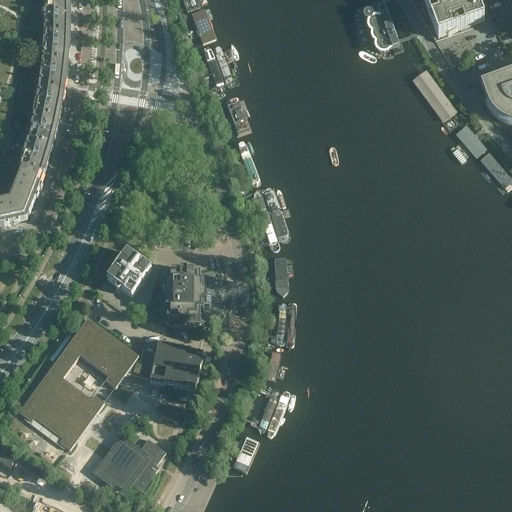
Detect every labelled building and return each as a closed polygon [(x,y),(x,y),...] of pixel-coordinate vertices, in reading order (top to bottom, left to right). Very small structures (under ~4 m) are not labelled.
[(22,47),(24,38),(24,34),(25,30),(26,21),(28,12),(29,6),(29,0),(0,0),(0,178),(1,173),(3,164),(3,163),(4,157),(5,150),(6,143),(7,138),(8,131),(10,124),(11,116),(12,111),(12,107),(14,98),(15,90),(16,86),(17,81),(18,73),(19,64),(20,60),(21,55),(22,47)] [(46,0),(46,1),(46,2),(46,8),(70,7),(69,0),(46,0)] [(182,0),(187,14),(200,9),(199,8),(196,0),(182,0)] [(484,24),(475,0),(409,0),(412,4),(436,44),(462,34),(461,32),(484,24)] [(70,14),(70,7),(46,8),(46,15),(46,22),(46,28),(46,35),(70,36),(70,28),(70,21),(70,14)] [(369,12),(368,12),(367,12),(366,13),(365,13),(365,14),(364,14),(364,15),(364,16),(364,17),(364,18),(364,19),(365,20),(365,21),(366,21),(367,21),(367,22),(368,22),(369,22),(368,24),(367,27),(369,31),(371,34),(371,38),(372,41),(375,44),(375,48),(376,51),(379,54),(381,55),(385,55),(388,54),(391,51),(392,51),(399,49),(397,42),(398,42),(386,11),(385,8),(377,11),(380,18),(379,18),(378,15),(374,16),(375,18),(373,18),(373,17),(373,16),(373,15),(373,14),(372,14),(372,13),(371,13),(370,12),(369,12)] [(210,21),(206,11),(192,17),(203,47),(218,41),(210,21)] [(69,44),(70,37),(70,36),(46,35),(46,40),(46,49),(45,56),(45,62),(68,64),(69,57),(69,51),(69,44)] [(213,50),(227,87),(227,88),(228,88),(228,89),(229,89),(230,89),(231,89),(232,89),(233,89),(234,88),(235,87),(235,86),(236,85),(235,84),(235,83),(227,64),(223,53),(221,48),(220,47),(219,47),(218,46),(217,46),(216,47),(215,47),(214,48),(213,49),(213,50)] [(205,53),(204,53),(204,55),(204,56),(211,76),(212,79),(215,86),(216,87),(216,89),(217,90),(218,91),(219,92),(220,92),(223,94),(223,93),(224,91),(224,90),(225,89),(225,87),(225,86),(225,84),(224,83),(214,53),(213,52),(212,51),(211,50),(209,50),(207,50),(206,51),(205,53)] [(67,72),(68,64),(45,62),(44,76),(43,82),(42,90),(65,93),(66,86),(66,79),(67,72)] [(426,71),(412,81),(449,134),(463,124),(426,71)] [(511,75),(510,75),(509,75),(508,76),(508,77),(507,77),(507,78),(507,79),(507,80),(505,81),(503,77),(482,85),(487,100),(490,98),(492,102),(488,103),(489,104),(485,105),(486,107),(487,109),(488,111),(489,113),(490,114),(491,116),(493,117),(495,120),(497,121),(498,122),(500,123),(502,125),(504,125),(506,126),(508,127),(510,128),(511,128),(511,75)] [(63,100),(65,93),(42,90),(41,96),(39,103),(38,110),(37,116),(59,121),(61,115),(62,108),(63,100)] [(239,137),(252,132),(240,102),(227,108),(239,137)] [(58,128),(59,121),(37,116),(34,130),(56,135),(58,128)] [(467,127),(456,136),(476,161),(487,152),(467,127)] [(55,142),(56,135),(34,130),(26,128),(23,141),(30,143),(53,149),(55,142)] [(51,156),(53,149),(30,143),(28,150),(21,147),(19,154),(22,155),(26,156),(49,163),(51,156)] [(238,149),(252,187),(253,188),(254,189),(255,189),(256,189),(257,189),(258,189),(259,189),(260,188),(260,187),(261,187),(261,186),(261,185),(261,184),(246,146),(246,145),(245,145),(245,144),(244,144),(243,144),(242,144),(241,144),(240,144),(240,145),(239,145),(238,146),(238,147),(238,148),(238,149)] [(13,156),(7,154),(5,162),(11,163),(13,156)] [(46,170),(49,164),(49,163),(26,156),(22,155),(18,168),(22,169),(25,170),(44,177),(46,170)] [(511,181),(490,155),(481,163),(507,194),(511,190),(511,181)] [(35,201),(39,193),(42,184),(44,178),(44,177),(25,171),(22,180),(20,179),(18,184),(17,185),(15,191),(17,192),(14,201),(12,204),(8,205),(7,203),(5,204),(1,204),(2,207),(0,206),(0,227),(27,222),(33,208),(35,201)] [(264,198),(280,243),(280,244),(281,244),(281,245),(282,245),(283,246),(284,245),(285,245),(286,245),(286,244),(287,243),(287,242),(287,241),(272,195),(271,194),(271,193),(270,193),(269,192),(268,192),(267,192),(266,192),(265,192),(265,193),(264,194),(264,195),(264,196),(264,197),(264,198)] [(254,198),(254,199),(272,253),(273,253),(274,254),(275,255),(276,255),(277,255),(277,254),(278,254),(279,254),(280,253),(280,252),(281,251),(281,250),(281,249),(262,195),(261,194),(260,193),(259,193),(258,193),(257,193),(256,194),(255,195),(254,196),(254,197),(254,198)] [(136,293),(151,273),(152,271),(143,265),(145,262),(139,257),(136,260),(127,254),(107,282),(118,289),(122,292),(132,299),(136,293)] [(275,261),(277,292),(277,293),(278,294),(278,295),(279,296),(279,297),(280,297),(281,298),(282,298),(283,299),(284,299),(285,299),(286,298),(287,298),(288,297),(288,296),(289,295),(289,294),(290,293),(290,292),(290,291),(289,260),(275,261)] [(207,299),(207,294),(204,294),(204,292),(204,284),(201,284),(201,275),(190,275),(190,276),(188,276),(188,278),(184,278),(181,277),(181,275),(179,275),(168,275),(167,275),(167,283),(164,283),(164,301),(164,314),(167,314),(167,322),(179,322),(180,322),(180,324),(187,324),(187,322),(189,322),(201,322),(201,314),(204,314),(204,305),(204,303),(207,303),(207,299)] [(284,347),(285,347),(288,306),(287,305),(286,305),(285,304),(284,304),(283,304),(282,304),(281,304),(280,304),(279,305),(277,346),(277,347),(278,347),(278,348),(279,348),(280,349),(281,349),(282,349),(283,348),(284,348),(284,347)] [(295,348),(295,347),(297,307),(297,306),(297,305),(296,305),(296,304),(295,304),(291,304),(290,304),(290,305),(289,305),(289,306),(288,306),(286,347),(286,348),(286,349),(287,349),(287,350),(288,351),(289,351),(290,351),(291,351),(292,351),(292,350),(293,350),(294,349),(294,348),(295,348)] [(159,346),(157,355),(153,354),(147,353),(143,352),(140,364),(137,363),(139,360),(88,322),(19,415),(25,420),(31,424),(34,420),(63,442),(60,445),(65,450),(69,452),(70,453),(105,406),(102,404),(95,399),(92,403),(63,381),(77,363),(80,359),(109,380),(106,384),(113,389),(116,391),(127,377),(151,382),(150,384),(164,388),(165,386),(195,393),(196,392),(204,357),(181,352),(164,348),(159,346)] [(267,383),(277,385),(282,356),(272,354),(267,383)] [(80,359),(77,363),(106,384),(109,380),(80,359)] [(273,393),(258,429),(258,430),(258,431),(258,432),(258,433),(259,434),(259,435),(260,435),(260,436),(261,436),(262,436),(263,436),(264,436),(265,435),(266,435),(266,434),(266,433),(267,432),(280,395),(279,394),(279,393),(278,393),(277,392),(276,392),(275,392),(274,392),(273,393)] [(279,403),(268,432),(268,434),(268,435),(268,436),(269,438),(270,438),(272,438),(274,438),(275,437),(276,436),(287,406),(288,404),(288,403),(288,401),(288,400),(287,398),(287,397),(287,396),(286,395),(285,395),(284,396),(283,397),(282,398),(281,399),(280,400),(279,401),(279,403)] [(63,442),(34,420),(31,424),(25,420),(24,421),(64,451),(65,450),(60,445),(63,442)] [(235,469),(243,473),(257,444),(248,440),(239,460),(235,469)] [(123,493),(126,489),(129,485),(144,496),(153,484),(150,482),(155,476),(159,471),(156,469),(158,466),(166,455),(148,442),(141,452),(139,455),(123,443),(99,475),(111,484),(123,493)]
